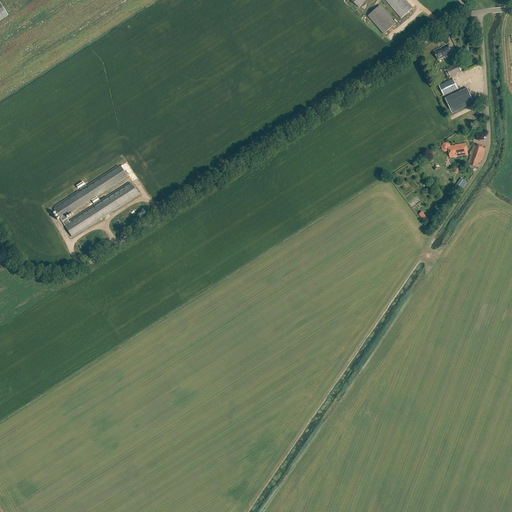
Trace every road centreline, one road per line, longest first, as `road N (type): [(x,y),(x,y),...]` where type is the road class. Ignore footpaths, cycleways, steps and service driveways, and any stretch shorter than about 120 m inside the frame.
road 1 (unclassified): [(8,253),(35,273),(76,269),(430,36),(479,12)]
road 2 (unclassified): [(481,166),(489,139),(479,12)]
